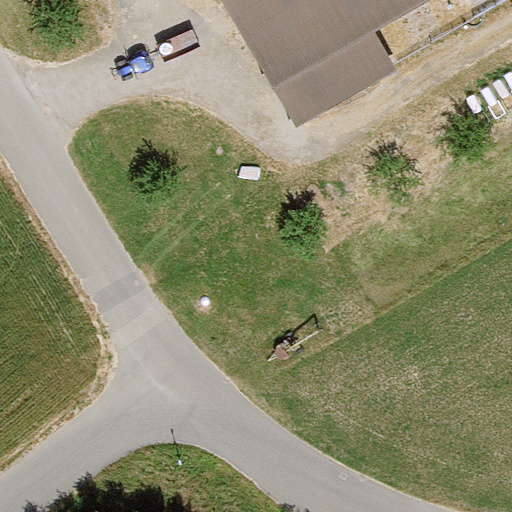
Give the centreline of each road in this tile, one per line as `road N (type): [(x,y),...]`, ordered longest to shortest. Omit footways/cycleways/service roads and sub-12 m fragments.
road 1 (unclassified): [(0,101),(169,373)]
road 2 (unclassified): [(169,373),(361,511)]
road 3 (unclassified): [(0,507),(169,373)]
